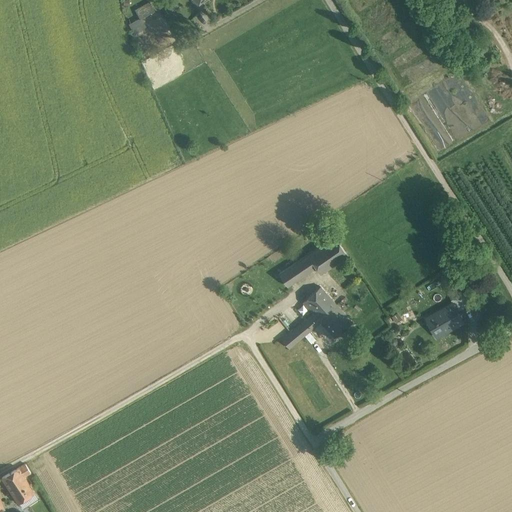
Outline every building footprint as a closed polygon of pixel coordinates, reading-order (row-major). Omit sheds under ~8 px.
[(439,0),(445,8),(457,0),(439,0)] [(149,2),(136,10),(140,18),(154,10),(149,2)] [(172,2),(164,9),(168,14),(176,7),(172,2)] [(140,18),(130,24),(135,33),(145,28),(140,18)] [(334,235),(278,273),(287,286),(315,266),(320,274),(326,269),(347,255),(334,235)] [(313,313),(281,339),(288,348),(317,324),(316,323),(319,321),(318,320),(336,304),(327,294),(320,286),(302,301),(313,313)] [(468,290),(462,293),(469,304),(474,301),(468,290)] [(405,297),(413,309),(420,305),(412,293),(405,297)] [(469,304),(462,293),(456,297),(463,308),(469,305),(469,304)] [(463,308),(456,297),(451,300),(453,303),(458,311),(463,308)] [(453,303),(427,318),(438,337),(446,332),(445,332),(463,322),(458,311),(453,303)] [(336,304),(318,320),(319,321),(334,337),(352,322),(336,304)] [(25,463),(18,467),(1,477),(18,503),(34,492),(24,476),(30,472),(25,463)]
